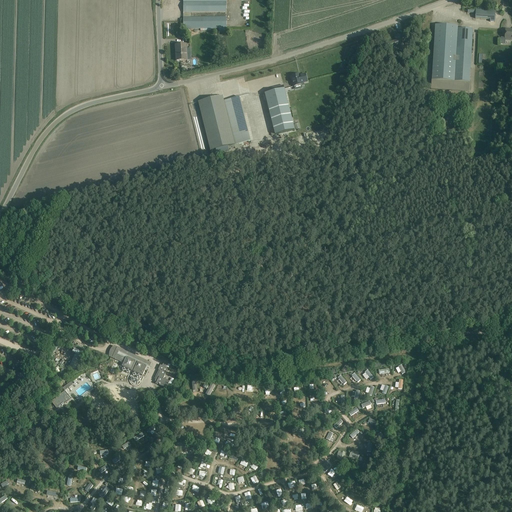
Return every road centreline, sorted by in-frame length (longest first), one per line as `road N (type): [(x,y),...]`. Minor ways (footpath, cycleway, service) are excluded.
road 1 (track): [(0,271),(224,363),(283,364),(429,340)]
road 2 (track): [(350,511),(313,471),(351,424),(322,402),(271,423),(164,416)]
road 3 (track): [(0,283),(157,359),(140,385),(99,387),(58,419)]
road 4 (unclassified): [(162,86),(265,61),(444,0)]
road 5 (unclassified): [(0,213),(57,121),(91,101),(162,86)]
road 6 (track): [(429,340),(404,511)]
road 7 (track): [(167,436),(106,477),(83,506),(42,511)]
